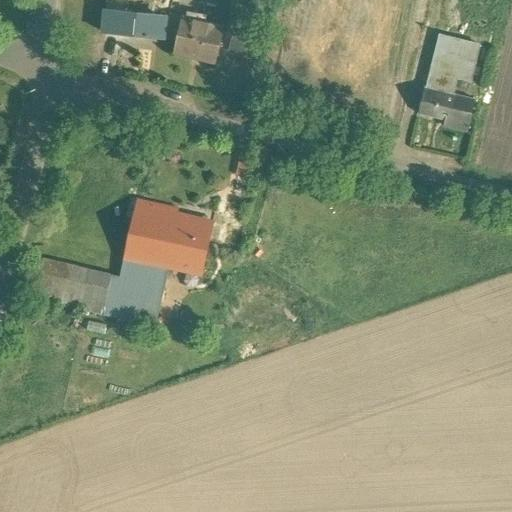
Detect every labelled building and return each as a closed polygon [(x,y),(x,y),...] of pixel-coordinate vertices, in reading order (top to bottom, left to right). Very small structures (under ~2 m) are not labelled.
[(169,0),(102,0),(100,30),(166,36),(169,0)] [(181,20),(177,56),(223,62),(228,26),(181,20)] [(482,49),(439,38),(419,119),(446,126),(444,132),(468,138),(477,104),(455,99),(459,85),(472,89),(482,49)] [(256,159),(241,155),(235,179),(251,183),(256,159)] [(179,211),(138,202),(123,266),(168,276),(202,284),(217,215),(196,211),(194,221),(178,217),(179,211)] [(225,241),(237,242),(239,225),(228,224),(225,241)] [(105,319),(114,280),(40,263),(31,303),(105,319)] [(155,331),(168,276),(123,266),(120,281),(114,280),(105,319),(155,331)]
